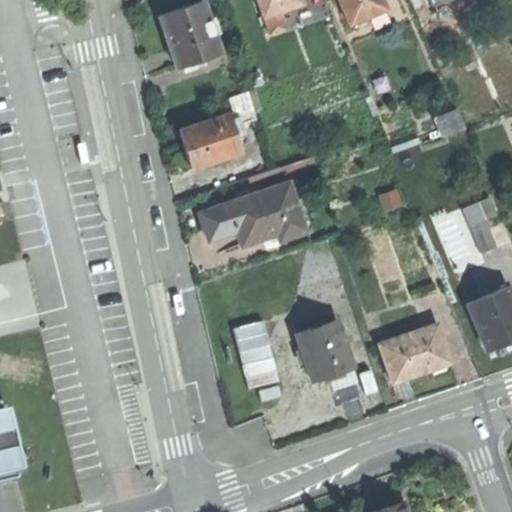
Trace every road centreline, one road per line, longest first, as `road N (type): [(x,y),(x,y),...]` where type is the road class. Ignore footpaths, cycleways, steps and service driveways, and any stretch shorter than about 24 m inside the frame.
road 1 (residential): [(89,0),(191,509)]
road 2 (residential): [(191,509),(469,416)]
